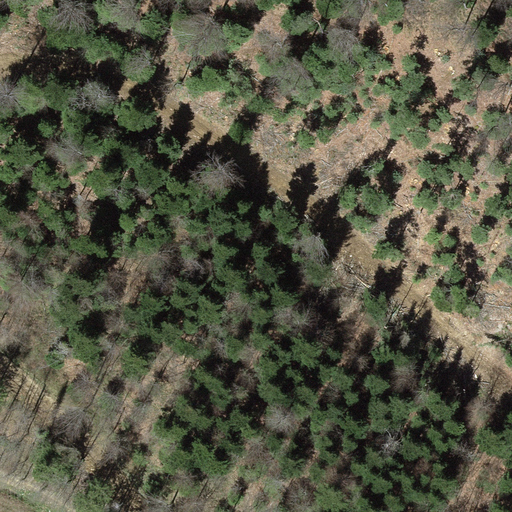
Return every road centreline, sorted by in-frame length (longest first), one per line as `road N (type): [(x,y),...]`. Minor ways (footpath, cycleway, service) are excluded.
road 1 (track): [(511,367),(360,235),(152,93),(99,63),(47,47),(0,52)]
road 2 (track): [(0,356),(89,437),(149,511)]
